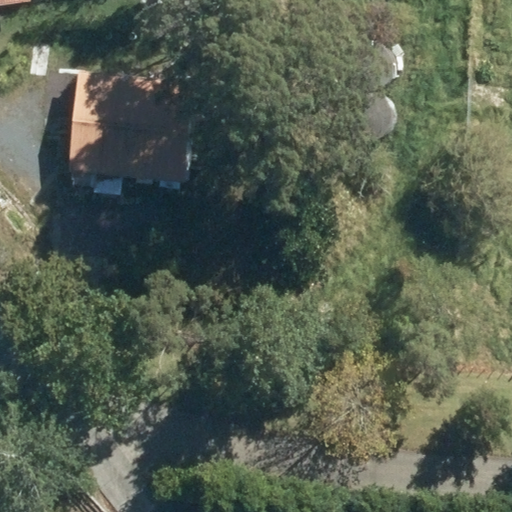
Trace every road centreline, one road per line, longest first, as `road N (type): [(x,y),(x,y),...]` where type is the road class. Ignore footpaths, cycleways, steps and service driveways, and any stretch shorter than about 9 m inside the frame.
road 1 (track): [(0,320),(108,422),(261,462),(511,487)]
road 2 (track): [(108,422),(189,511)]
